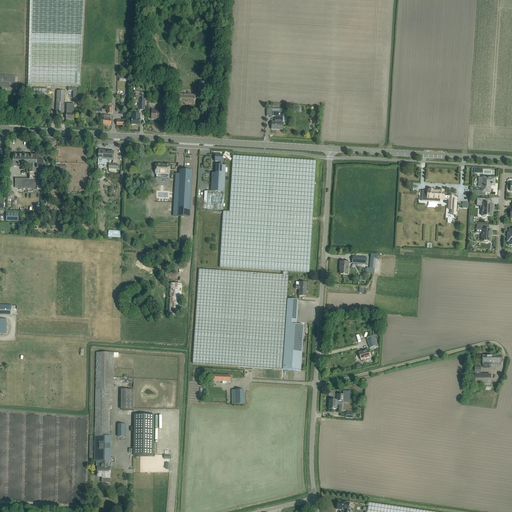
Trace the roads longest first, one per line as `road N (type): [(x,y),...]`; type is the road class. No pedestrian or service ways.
road 1 (unclassified): [(329,149),(0,128)]
road 2 (unclassified): [(316,387),(329,149)]
road 3 (unclassified): [(511,160),(329,149)]
road 4 (unclassified): [(316,387),(475,346)]
